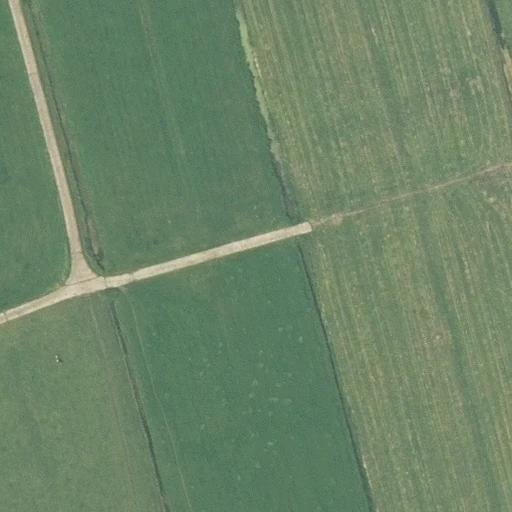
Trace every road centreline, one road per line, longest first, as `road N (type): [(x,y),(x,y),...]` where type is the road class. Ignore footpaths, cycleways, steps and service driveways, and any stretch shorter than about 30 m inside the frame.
road 1 (track): [(0,319),(85,285),(319,223)]
road 2 (track): [(85,285),(11,0)]
